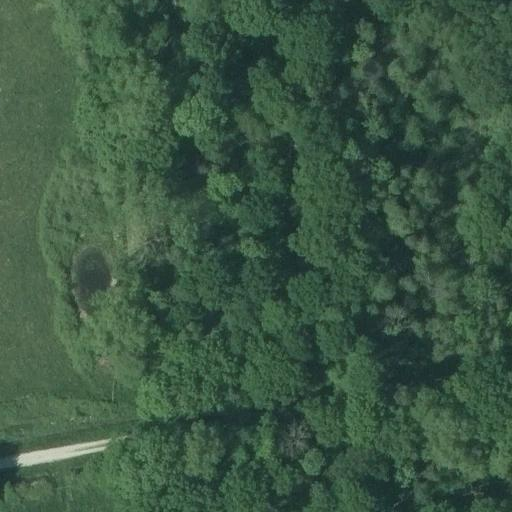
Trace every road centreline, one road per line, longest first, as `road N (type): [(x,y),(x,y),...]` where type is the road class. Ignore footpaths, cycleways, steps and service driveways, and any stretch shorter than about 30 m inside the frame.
road 1 (track): [(511,367),(146,432)]
road 2 (track): [(146,432),(0,458)]
